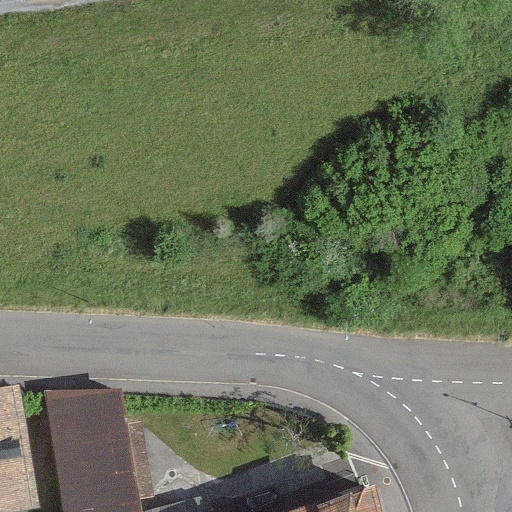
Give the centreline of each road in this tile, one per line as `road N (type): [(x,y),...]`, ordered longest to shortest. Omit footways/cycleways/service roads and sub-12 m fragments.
road 1 (residential): [(0,337),(276,353),(365,376)]
road 2 (residential): [(365,376),(407,408),(441,451),(462,511)]
road 3 (unclassified): [(365,376),(511,381)]
